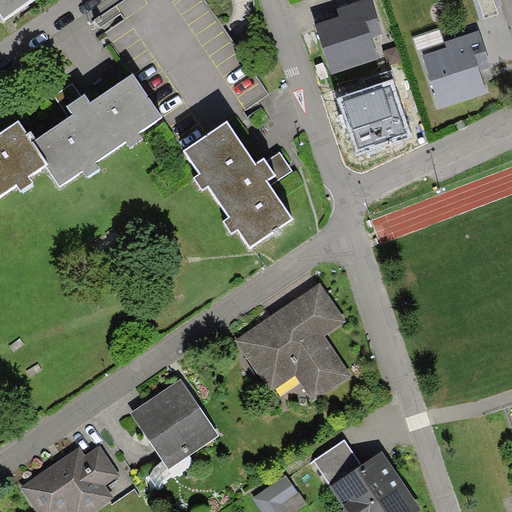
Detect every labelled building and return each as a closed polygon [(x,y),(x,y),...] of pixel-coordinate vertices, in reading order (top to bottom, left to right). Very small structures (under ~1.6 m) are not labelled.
[(0,0),(0,18),(4,24),(37,0),(0,0)] [(364,0),(337,8),(339,15),(315,23),(332,75),(379,60),(373,41),(385,37),(372,0),(364,0)] [(337,8),(364,0),(332,0),(335,9),(337,8)] [(493,0),(477,0),(483,17),(497,12),(493,0)] [(447,43),(449,49),(424,57),(441,106),(486,91),(480,71),(491,68),(479,32),(447,43)] [(0,200),(16,189),(21,195),(32,187),(29,182),(46,170),(59,190),(84,174),(87,179),(98,172),(95,167),(127,145),(131,150),(143,142),(139,137),(161,121),(132,80),(90,109),(84,101),(78,106),(70,111),(74,118),(36,145),(32,138),(27,142),(17,128),(0,140),(0,200)] [(389,86),(345,102),(361,148),(383,140),(406,132),(389,86)] [(256,170),(227,127),(186,155),(202,179),(195,183),(203,194),(210,190),(232,223),(226,227),(232,236),(238,232),(251,251),(291,224),(266,188),(275,182),(266,168),(263,165),(256,170)] [(321,285),(238,341),(271,390),(296,373),(314,400),(349,376),(323,338),(347,322),(321,285)] [(180,382),(133,414),(170,468),(217,436),(192,399),(180,382)] [(333,489),(363,469),(345,441),(315,461),(333,489)] [(62,460),(21,487),(37,511),(93,511),(114,498),(106,486),(117,478),(99,450),(86,459),(79,449),(62,460)] [(418,511),(421,510),(384,455),(368,466),(363,469),(333,489),(332,490),(346,511),(345,511),(418,511)] [(287,476),(254,499),(262,511),(286,511),(282,505),(299,494),(287,476)]
